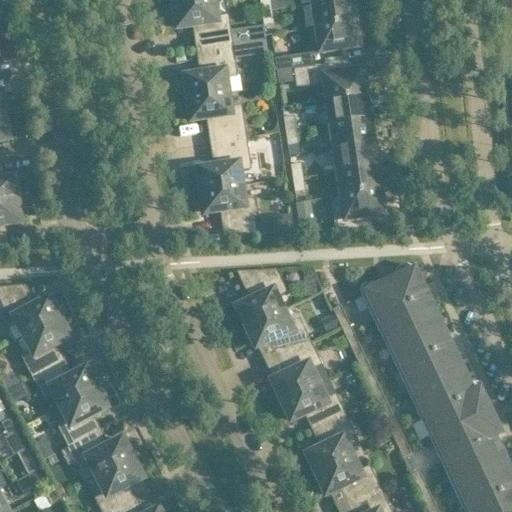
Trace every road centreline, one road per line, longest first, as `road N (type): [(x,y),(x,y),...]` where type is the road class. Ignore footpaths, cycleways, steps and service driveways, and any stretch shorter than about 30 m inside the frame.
road 1 (residential): [(86,259),(208,511)]
road 2 (residential): [(282,511),(168,260)]
road 3 (residential): [(168,260),(128,0)]
road 4 (residential): [(43,0),(86,259)]
road 5 (residential): [(450,245),(412,0)]
road 6 (residential): [(466,0),(494,243)]
road 7 (residential): [(511,372),(450,245)]
